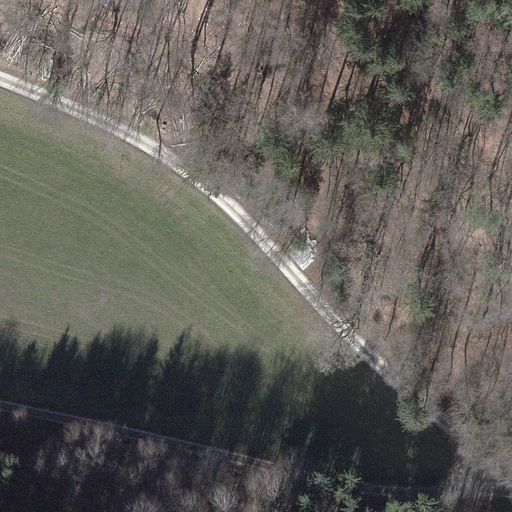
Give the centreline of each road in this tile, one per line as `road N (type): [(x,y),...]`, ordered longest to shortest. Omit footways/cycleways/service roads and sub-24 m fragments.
road 1 (track): [(0,79),(173,156),(511,469)]
road 2 (track): [(511,484),(423,497),(0,411)]
